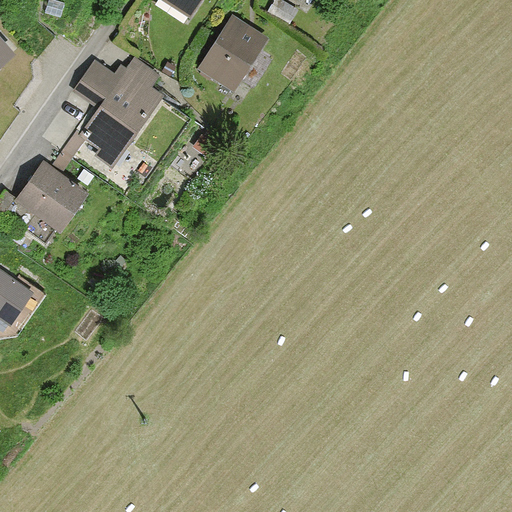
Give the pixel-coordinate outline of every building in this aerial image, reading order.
[(164,0),(191,17),(201,0),(164,0)] [(232,16),(198,70),(234,92),(268,39),(232,16)] [(0,68),(13,57),(0,41),(0,68)] [(99,151),(95,156),(112,168),(163,98),(151,89),(159,77),(135,60),(129,69),(122,64),(115,74),(97,61),(75,91),(98,108),(78,136),(85,141),(99,151)] [(62,174),(85,141),(78,136),(74,133),(51,167),(62,174)] [(45,162),(16,202),(61,235),(90,195),(62,174),(51,167),(45,162)] [(3,192),(0,195),(0,222),(16,202),(3,192)] [(0,273),(0,317),(11,324),(31,294),(0,273)]
